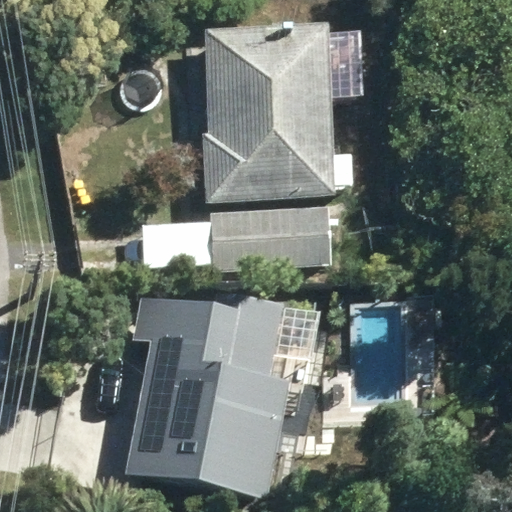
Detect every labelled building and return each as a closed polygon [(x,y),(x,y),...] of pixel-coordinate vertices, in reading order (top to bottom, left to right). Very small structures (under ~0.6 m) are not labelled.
[(185,148),(187,217),(321,211),(320,200),(337,199),(336,170),(319,169),(315,107),(338,106),(335,48),(313,49),(312,37),(187,43),(192,148),(185,148)] [(202,275),(203,281),(322,279),(320,220),(199,223),(200,232),(131,234),(133,277),(202,275)] [(341,302),(341,321),(366,321),(366,302),(341,302)] [(292,401),(307,329),(202,307),(199,323),(126,308),(117,348),(140,352),(113,486),(243,511),(255,511),(278,398),(292,401)] [(470,409),(472,457),(504,455),(501,408),(470,409)]
